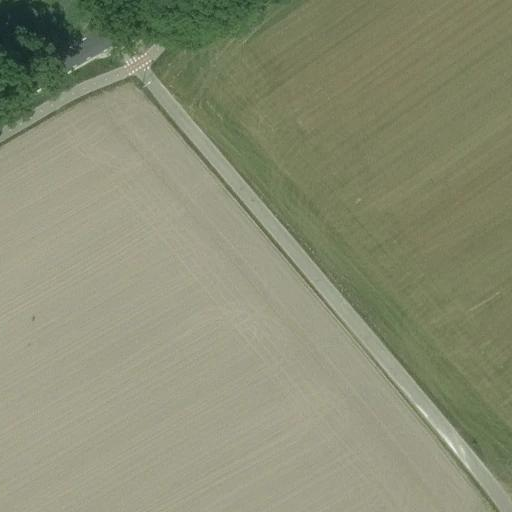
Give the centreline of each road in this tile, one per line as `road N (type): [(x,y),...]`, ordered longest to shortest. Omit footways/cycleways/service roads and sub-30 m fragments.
road 1 (unclassified): [(508,511),(112,32)]
road 2 (secondary): [(0,95),(112,32)]
